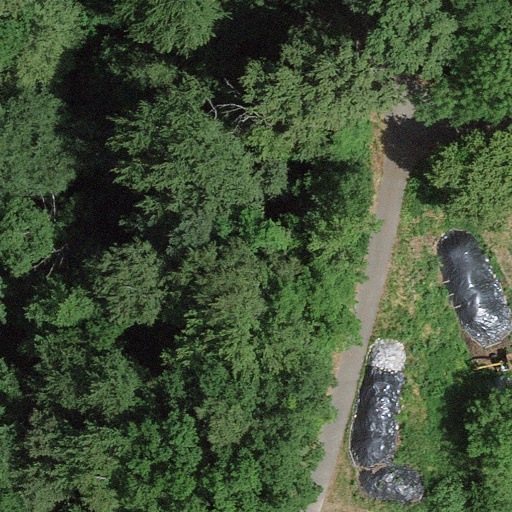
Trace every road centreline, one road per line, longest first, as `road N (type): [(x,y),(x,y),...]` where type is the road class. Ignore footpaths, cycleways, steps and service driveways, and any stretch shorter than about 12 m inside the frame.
road 1 (track): [(511,143),(410,143),(305,511)]
road 2 (track): [(376,0),(381,55),(410,143)]
